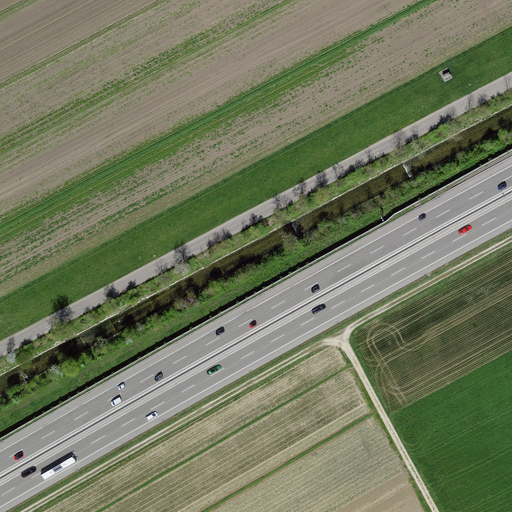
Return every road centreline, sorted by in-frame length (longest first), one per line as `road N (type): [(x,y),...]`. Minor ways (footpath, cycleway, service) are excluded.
road 1 (motorway): [(511,175),(0,462)]
road 2 (motorway): [(0,495),(511,208)]
road 3 (unclassified): [(0,350),(511,79)]
road 4 (track): [(26,511),(511,238)]
road 5 (track): [(339,333),(435,511)]
